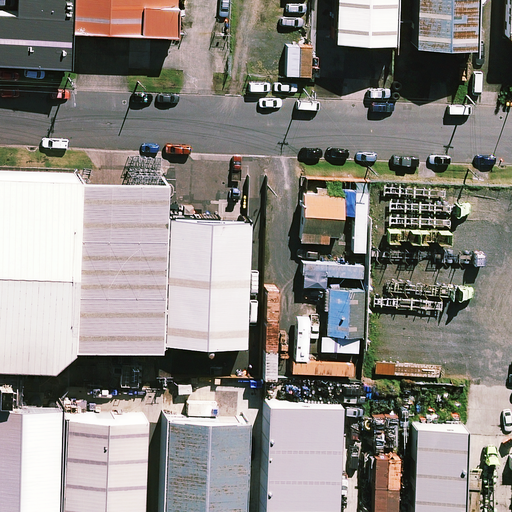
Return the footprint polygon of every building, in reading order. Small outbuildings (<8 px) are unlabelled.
[(0,65),(66,68),(68,0),(11,0),(11,15),(0,14),(0,65)] [(176,0),(72,0),(72,22),(175,25),(176,0)] [(393,0),(331,0),(331,33),(392,35),(393,0)] [(469,0),(407,0),(407,38),(469,40),(469,0)] [(0,358),(45,361),(66,341),(71,170),(0,167),(0,358)] [(154,338),(158,206),(159,173),(71,170),(66,341),(154,344),(154,338)] [(326,192),(326,186),(309,184),(309,191),(300,190),(297,238),(323,240),(324,232),(337,233),(339,193),(326,192)] [(348,248),(361,249),(363,219),(364,192),(351,191),(348,248)] [(241,208),(158,206),(154,338),(237,340),(241,208)] [(359,275),(360,262),(313,259),(312,272),(359,275)] [(361,340),(363,286),(322,285),(320,334),(319,334),(319,348),(356,349),(356,340),(361,340)] [(511,297),(471,296),(469,345),(511,346),(511,297)] [(415,322),(415,342),(414,352),(429,353),(429,343),(434,343),(435,323),(415,322)] [(0,511),(47,511),(51,408),(51,397),(0,395),(0,511)] [(339,511),(344,408),(271,405),(266,511),(339,511)] [(136,511),(140,411),(51,408),(47,511),(136,511)] [(234,511),(238,412),(161,409),(157,511),(234,511)] [(511,511),(511,434),(460,432),(460,423),(410,421),(406,511),(511,511)]
